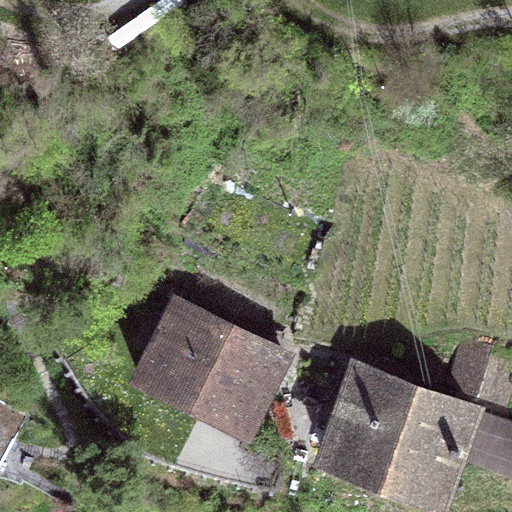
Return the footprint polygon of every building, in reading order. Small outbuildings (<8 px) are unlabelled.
[(183,307),(141,392),(250,446),(292,361),(183,307)] [(484,396),(500,343),(466,332),(450,386),(484,396)] [(416,406),(354,389),(327,485),(389,503),(416,406)] [(0,460),(24,415),(0,403),(0,460)] [(453,511),(478,424),(416,406),(389,503),(421,511),(453,511)]
